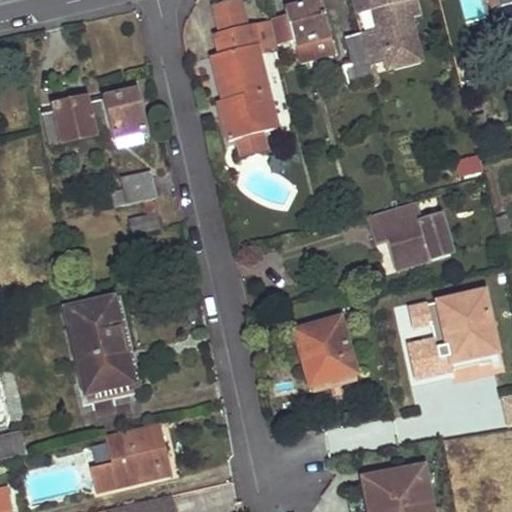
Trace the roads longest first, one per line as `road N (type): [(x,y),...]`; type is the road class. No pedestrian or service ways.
road 1 (residential): [(260,511),(158,0)]
road 2 (unknown): [(252,471),(511,440)]
